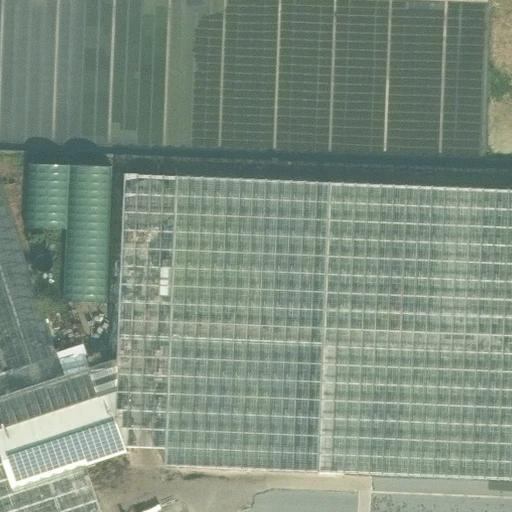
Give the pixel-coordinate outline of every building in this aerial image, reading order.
[(68,167),(29,165),(26,228),(65,230),(68,167)] [(108,168),(71,166),(65,301),(102,302),(108,168)] [(511,482),(511,192),(124,176),(116,417),(125,446),(166,450),(165,467),(511,482)] [(56,353),(0,183),(0,396),(89,367),(81,344),(56,353)] [(0,511),(101,511),(86,465),(13,489),(0,450),(0,429),(99,397),(89,367),(0,396),(0,511)] [(99,397),(0,429),(0,450),(13,489),(86,465),(127,451),(125,446),(116,417),(108,394),(99,397)]
